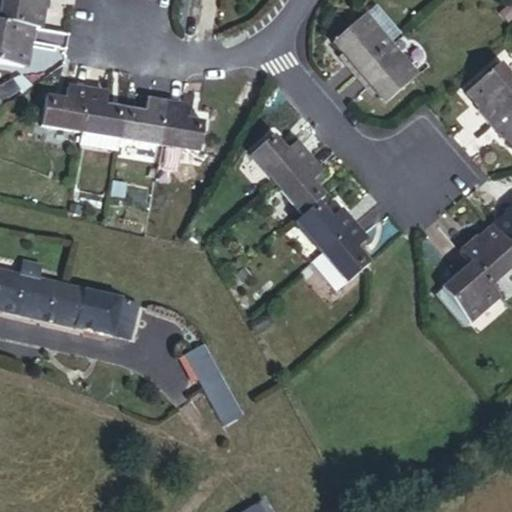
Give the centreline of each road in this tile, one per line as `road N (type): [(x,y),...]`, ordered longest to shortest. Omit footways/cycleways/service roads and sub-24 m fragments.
road 1 (residential): [(267,38),(371,155),(458,175)]
road 2 (residential): [(267,38),(240,53),(153,54),(121,14)]
